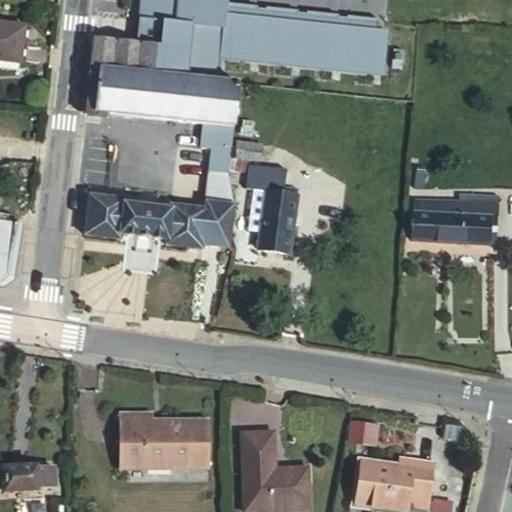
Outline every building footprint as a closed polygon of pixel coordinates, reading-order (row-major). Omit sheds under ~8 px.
[(103,44),(100,70),(221,83),(224,58),(254,61),(254,59),(263,60),(263,62),(295,65),(295,63),(303,64),(303,66),(335,70),(335,68),(344,69),(343,71),(376,74),(376,72),(386,73),(390,34),(380,33),(381,22),(349,18),(349,20),(340,19),(341,17),(309,14),(308,16),(300,15),(300,13),(268,9),(268,11),(259,11),(259,9),(229,5),(227,5),(227,7),(182,2),(181,0),(153,0),(151,23),(192,27),(188,61),(164,59),(165,50),(137,47),(103,44)] [(142,0),(137,47),(165,50),(164,59),(188,61),(192,27),(151,23),(153,0),(142,0)] [(0,23),(0,60),(19,63),(24,27),(0,23)] [(95,43),(92,69),(100,70),(103,44),(95,43)] [(100,70),(92,69),(88,105),(96,106),(95,115),(217,128),(207,212),(173,208),(172,213),(128,207),(129,203),(93,198),(88,238),(123,243),(124,238),(168,244),(168,249),(203,253),(204,249),(230,252),(236,208),(229,180),(241,85),(221,83),(100,70)] [(99,140),(92,139),(90,160),(87,160),(86,168),(96,169),(99,140)] [(259,253),(292,258),(301,198),(286,196),(289,174),(270,171),(259,253)] [(484,203),(503,205),(504,196),(484,194),(484,203)] [(451,206),(417,203),(415,242),(492,247),(493,234),(501,234),(503,205),(484,203),(451,201),(451,206)] [(0,282),(8,275),(16,223),(0,220),(0,282)] [(160,416),(128,417),(128,458),(135,458),(136,471),(216,469),(216,424),(160,425),(160,416)] [(280,431),(247,432),(248,511),(313,510),(313,467),(280,467),(280,431)] [(360,505),(374,507),(400,511),(413,511),(414,510),(428,511),(431,511),(440,467),(420,463),(419,473),(406,470),(407,467),(369,460),(360,505)] [(0,473),(0,493),(8,493),(8,496),(41,494),(41,491),(50,491),(57,490),(56,470),(39,471),(38,469),(5,471),(5,473),(0,473)]
